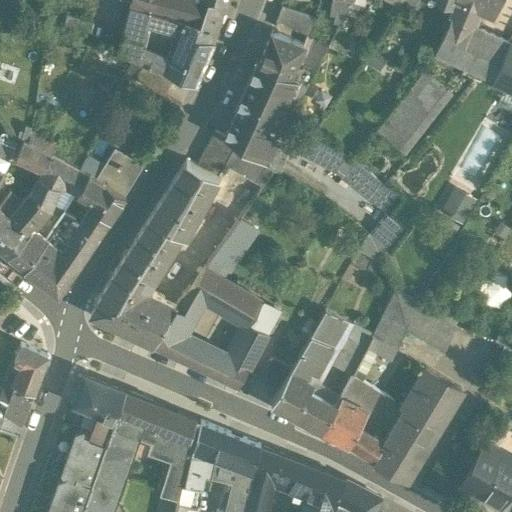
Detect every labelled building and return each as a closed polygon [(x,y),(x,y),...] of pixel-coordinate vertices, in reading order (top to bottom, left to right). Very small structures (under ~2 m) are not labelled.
[(130,0),(130,3),(151,8),(200,21),(206,0),(130,0)] [(206,0),(200,21),(195,35),(213,40),(224,3),(214,0),(206,0)] [(352,0),(332,0),(330,10),(335,12),(345,13),(352,0)] [(401,0),(397,7),(409,13),(416,0),(401,0)] [(477,6),(463,0),(456,0),(451,14),(472,24),(479,7),(477,6)] [(151,8),(130,3),(117,49),(164,70),(170,56),(142,44),(147,22),(151,8)] [(314,15),(281,4),(276,20),(307,35),(314,15)] [(200,21),(151,8),(147,22),(180,31),(193,34),(193,35),(195,35),(200,21)] [(345,13),(335,12),(333,22),(339,24),(345,13)] [(472,24),(451,14),(448,22),(435,49),(492,76),(493,76),(508,41),(472,24)] [(193,34),(180,31),(170,56),(164,70),(195,82),(213,40),(195,35),(193,35),(193,34)] [(303,44),(271,31),(258,64),(297,79),(308,83),(315,70),(302,64),(301,67),(295,64),(303,44)] [(328,45),(312,38),(302,64),(315,70),(328,45)] [(511,41),(508,40),(508,41),(493,76),(492,76),(511,85),(511,41)] [(32,74),(1,63),(0,65),(0,80),(26,90),(32,74)] [(297,79),(258,64),(225,136),(236,143),(275,166),(283,145),(275,141),(283,125),(274,120),(297,79)] [(452,90),(424,67),(377,126),(404,149),(452,90)] [(25,124),(21,137),(23,138),(28,140),(30,130),(31,126),(25,124)] [(348,156),(297,129),(287,149),(337,175),(348,156)] [(50,139),(30,130),(28,140),(46,148),(50,139)] [(225,136),(215,130),(203,153),(224,163),(236,143),(225,136)] [(15,144),(0,137),(0,156),(8,160),(15,144)] [(28,140),(23,138),(15,157),(42,170),(42,172),(53,152),(46,148),(28,140)] [(275,166),(236,143),(224,163),(224,164),(261,185),(275,166)] [(111,150),(95,175),(125,194),(140,168),(111,150)] [(89,171),(53,152),(42,172),(60,180),(77,190),(89,171)] [(224,163),(203,153),(197,164),(218,175),(224,164),(224,163)] [(0,175),(8,160),(0,156),(0,175)] [(197,164),(186,159),(113,271),(95,302),(95,303),(98,314),(98,315),(153,342),(176,303),(147,288),(181,232),(185,234),(218,175),(197,164)] [(399,196),(355,160),(341,177),(385,214),(399,196)] [(95,175),(89,171),(77,190),(77,191),(94,201),(86,213),(104,225),(125,194),(95,175)] [(42,172),(39,176),(58,184),(60,180),(42,172)] [(28,231),(7,255),(24,268),(42,243),(46,237),(33,226),(49,207),(58,184),(39,176),(30,190),(9,214),(28,231)] [(462,220),(479,196),(455,180),(439,204),(462,220)] [(9,214),(0,206),(0,249),(7,255),(28,231),(9,214)] [(46,237),(42,243),(58,255),(72,234),(65,229),(73,217),(64,210),(46,237)] [(72,234),(58,255),(75,268),(104,225),(86,213),(72,234)] [(404,229),(385,214),(370,235),(381,257),(382,256),(404,229)] [(238,217),(205,264),(224,275),(256,229),(238,217)] [(58,255),(42,243),(24,268),(51,289),(64,285),(75,268),(58,255)] [(205,264),(186,292),(199,300),(201,295),(247,323),(249,323),(262,298),(224,275),(205,264)] [(186,292),(178,300),(176,303),(153,342),(180,355),(189,338),(190,335),(183,331),(199,300),(186,292)] [(451,312),(423,295),(418,302),(440,315),(447,319),(451,312)] [(262,298),(249,323),(266,334),(279,309),(262,298)] [(347,320),(325,308),(311,333),(333,345),(347,320)] [(447,319),(440,315),(427,338),(444,348),(457,325),(447,319)] [(247,323),(229,358),(248,367),(266,334),(249,323),(247,323)] [(372,333),(352,323),(346,335),(366,346),(372,333)] [(291,367),(289,370),(307,380),(310,372),(317,376),(334,346),(333,345),(311,333),(291,367)] [(229,358),(189,338),(180,355),(238,385),(248,367),(229,358)] [(426,368),(380,341),(357,380),(403,407),(426,368)] [(47,355),(20,342),(14,358),(24,362),(15,385),(18,386),(11,405),(27,412),(47,355)] [(359,359),(339,349),(332,363),(352,373),(359,359)] [(291,367),(270,356),(257,377),(279,388),(289,370),(291,367)] [(24,362),(14,358),(0,391),(0,394),(10,398),(14,385),(15,385),(24,362)] [(426,368),(403,407),(405,409),(383,446),(373,461),(405,480),(460,389),(426,368)] [(335,405),(303,387),(307,380),(289,370),(279,388),(271,402),(322,430),(335,405)] [(125,390),(83,373),(73,403),(97,413),(114,419),(125,390)] [(376,392),(350,378),(341,395),(367,409),(376,392)] [(196,419),(139,396),(139,393),(131,390),(129,392),(125,390),(114,419),(108,439),(133,448),(136,440),(141,424),(155,430),(149,445),(174,454),(162,493),(178,498),(182,484),(185,484),(188,470),(193,444),(194,443),(190,441),(196,419)] [(367,409),(341,395),(335,405),(322,430),(349,445),(357,430),(368,410),(367,409)] [(11,405),(7,404),(3,415),(21,428),(27,412),(11,405)] [(114,419),(97,413),(90,432),(108,439),(114,419)] [(229,432),(199,420),(194,443),(193,444),(188,470),(204,473),(211,474),(217,446),(224,448),(229,432)] [(90,432),(82,430),(76,432),(68,452),(125,472),(133,448),(108,439),(90,432)] [(383,446),(357,430),(349,445),(373,461),(383,446)] [(260,445),(229,432),(224,448),(217,446),(211,474),(232,479),(224,511),(242,511),(254,468),(260,445)] [(511,458),(485,443),(461,485),(500,507),(511,484),(511,458)] [(278,478),(287,455),(260,445),(254,468),(273,476),(278,478)] [(125,472),(68,452),(62,472),(65,478),(116,496),(125,472)] [(287,455),(278,478),(291,483),(288,489),(304,494),(300,508),(314,511),(331,511),(337,499),(345,478),(287,455)] [(263,511),(273,476),(254,468),(242,511),(263,511)] [(204,473),(188,470),(185,484),(201,487),(204,473)] [(110,511),(116,496),(65,478),(58,480),(52,499),(89,511),(110,511)] [(364,511),(372,493),(345,478),(337,499),(356,509),(354,511),(364,511)] [(372,493),(364,511),(377,511),(381,499),(372,493)] [(89,511),(52,499),(47,511),(89,511)]
